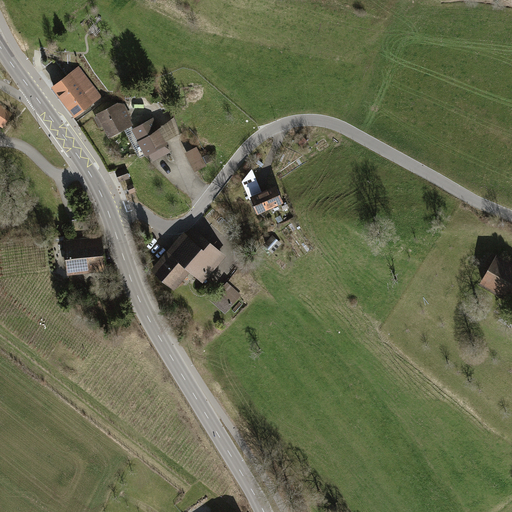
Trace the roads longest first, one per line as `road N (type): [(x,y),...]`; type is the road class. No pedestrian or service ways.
road 1 (unclassified): [(108,213),(188,217),(265,130),(302,118),(346,128),(511,218)]
road 2 (tertiary): [(264,511),(149,320),(108,213)]
road 3 (tertiary): [(108,213),(37,98)]
